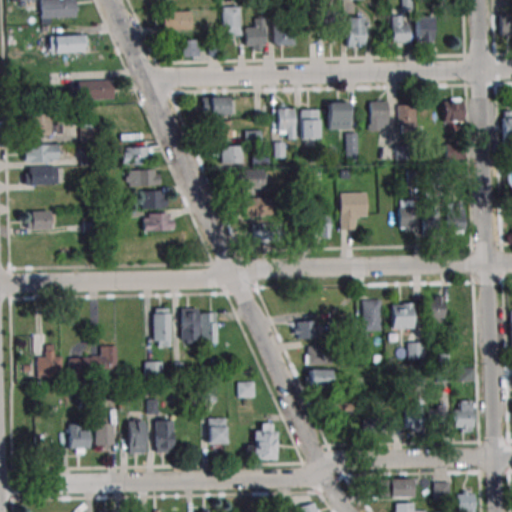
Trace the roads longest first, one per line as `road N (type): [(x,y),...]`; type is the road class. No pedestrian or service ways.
road 1 (residential): [(342,511),(316,474),(114,0)]
road 2 (residential): [(0,485),(296,484),(339,467),(511,454)]
road 3 (residential): [(0,285),(201,284),(234,275),(511,267)]
road 4 (residential): [(493,511),(475,0)]
road 5 (residential): [(150,77),(511,67)]
